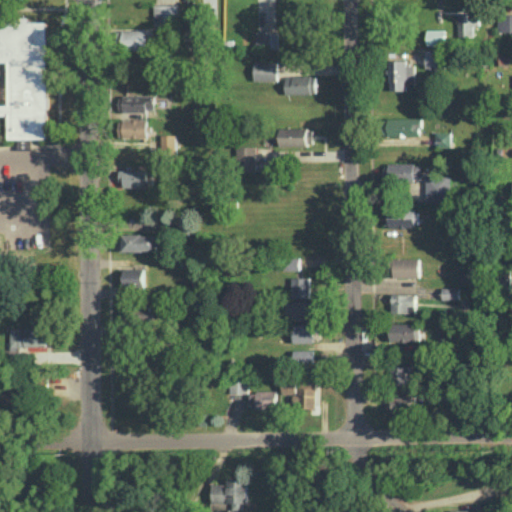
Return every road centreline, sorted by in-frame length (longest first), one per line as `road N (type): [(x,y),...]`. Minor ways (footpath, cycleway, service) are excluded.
road 1 (residential): [(0,439),(511,435)]
road 2 (residential): [(89,511),(88,0)]
road 3 (residential): [(354,437),(350,0)]
